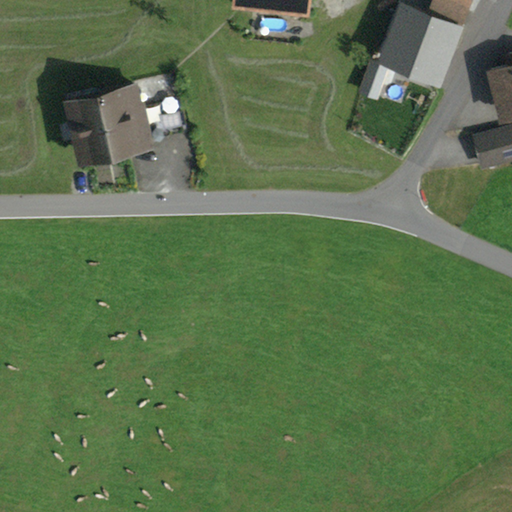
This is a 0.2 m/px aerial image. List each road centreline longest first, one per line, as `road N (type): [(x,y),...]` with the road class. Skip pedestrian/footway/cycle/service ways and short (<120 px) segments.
road 1 (residential): [(0,208),(281,200),(393,210)]
road 2 (unclassified): [(506,0),(393,210)]
road 3 (residential): [(393,210),(511,264)]
